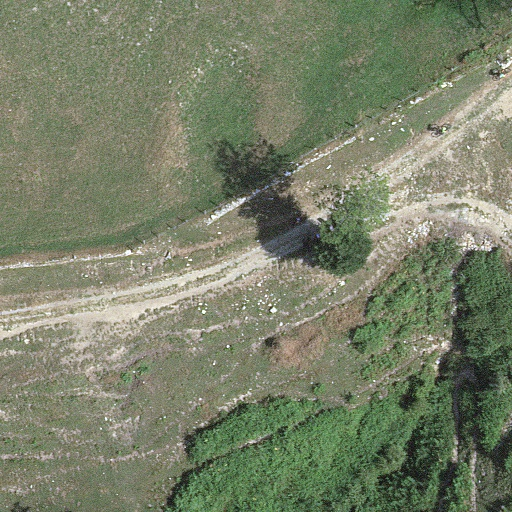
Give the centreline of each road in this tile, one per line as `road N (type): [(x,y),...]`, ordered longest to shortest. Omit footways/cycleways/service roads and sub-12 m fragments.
road 1 (track): [(0,319),(116,305),(350,221)]
road 2 (track): [(350,221),(511,78)]
road 3 (track): [(350,221),(432,200),(499,220),(511,232)]
